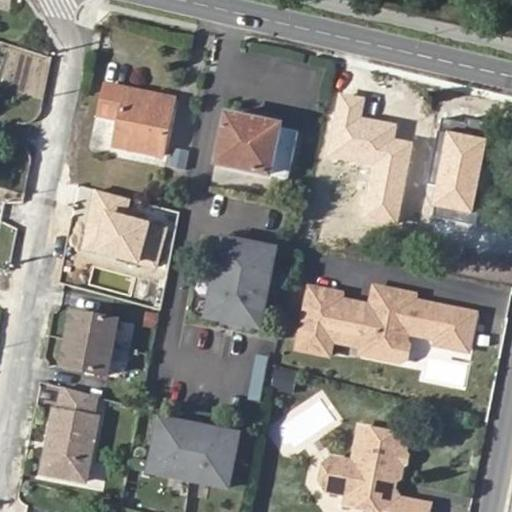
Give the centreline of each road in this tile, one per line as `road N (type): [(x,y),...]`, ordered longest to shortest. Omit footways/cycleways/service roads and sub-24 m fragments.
road 1 (residential): [(0,462),(76,61),(60,0)]
road 2 (secondary): [(511,78),(171,0)]
